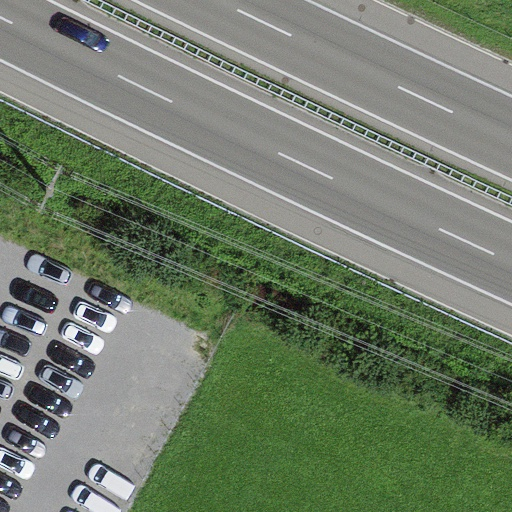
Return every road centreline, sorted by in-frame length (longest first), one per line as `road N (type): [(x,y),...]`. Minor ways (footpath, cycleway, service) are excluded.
road 1 (motorway): [(0,19),(511,263)]
road 2 (motorway): [(511,137),(221,0)]
